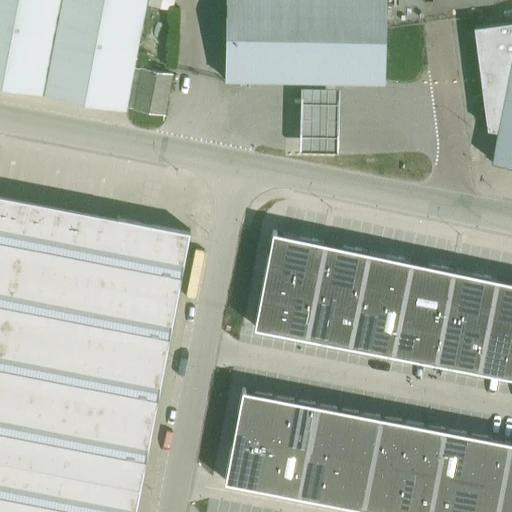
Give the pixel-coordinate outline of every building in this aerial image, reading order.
[(134,65),(145,0),(0,0),(0,80),(126,105),(126,104),(134,65)] [(385,81),(386,0),(225,0),(224,78),(231,78),(231,84),(240,84),(240,78),(385,81)] [(511,163),(511,19),(474,25),(488,127),(498,129),(492,160),(511,163)] [(164,112),(171,72),(134,65),(126,104),(164,112)] [(338,86),(300,85),(299,147),(337,148),(338,86)] [(0,511),(134,511),(184,255),(189,229),(118,215),(0,192),(0,511)] [(511,279),(273,229),(254,325),(511,374),(511,279)] [(511,511),(511,438),(242,387),(225,479),(396,511),(511,511)]
